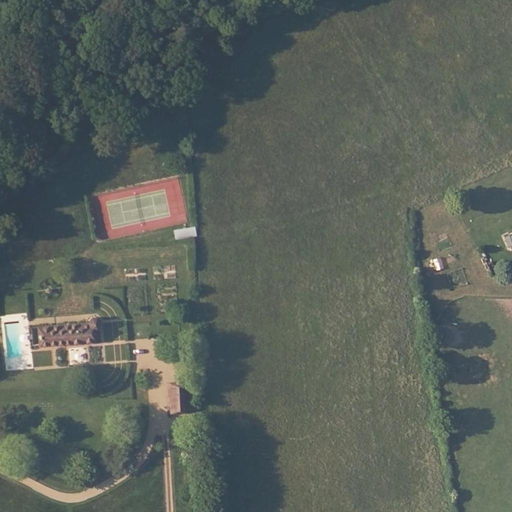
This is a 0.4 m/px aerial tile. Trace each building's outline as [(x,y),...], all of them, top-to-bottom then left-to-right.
[(174,231),(175,239),(195,236),(194,228),(174,231)] [(505,248),(511,245),(511,244),(507,233),(501,236),(505,248)] [(37,326),(38,345),(82,342),(95,342),(94,329),(96,328),(99,325),(99,321),(96,317),(91,318),(88,321),(88,323),(37,326)] [(180,385),(163,386),(164,416),(181,416),(181,408),(180,391),(180,385)] [(181,399),(181,408),(190,408),(189,391),(180,391),(181,399)]
